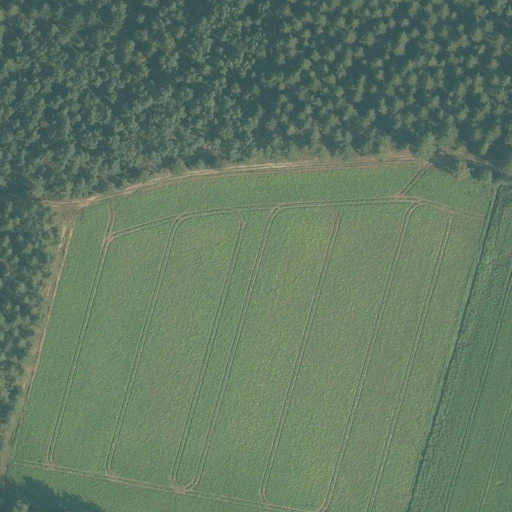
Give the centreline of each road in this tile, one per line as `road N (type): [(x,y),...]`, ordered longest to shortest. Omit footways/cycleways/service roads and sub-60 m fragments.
road 1 (track): [(511,172),(437,153),(168,174),(67,207),(0,199)]
road 2 (track): [(0,453),(67,207)]
road 3 (track): [(279,0),(257,167)]
